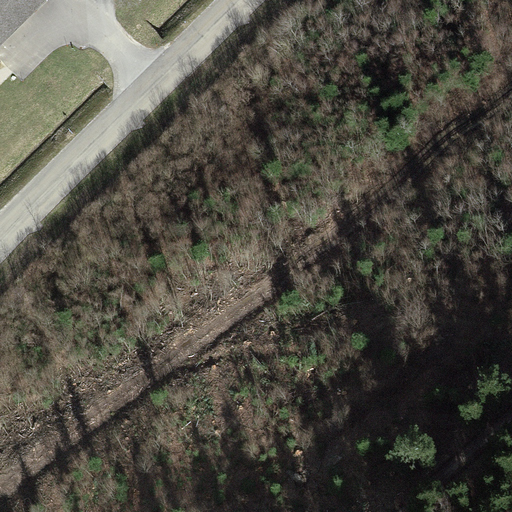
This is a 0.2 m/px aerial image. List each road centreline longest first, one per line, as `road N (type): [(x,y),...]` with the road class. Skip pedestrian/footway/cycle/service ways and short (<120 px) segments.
road 1 (unclassified): [(0,249),(257,0)]
road 2 (track): [(511,416),(406,511)]
